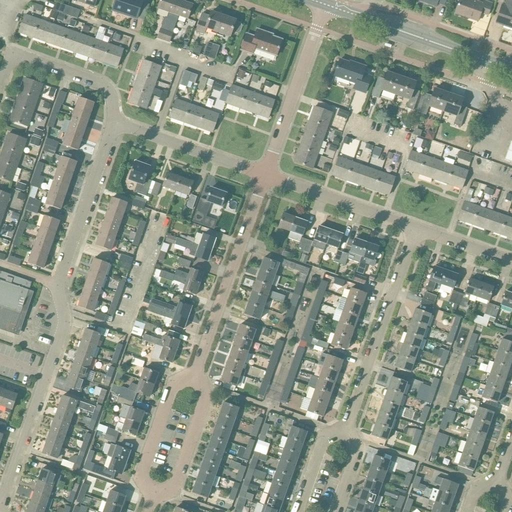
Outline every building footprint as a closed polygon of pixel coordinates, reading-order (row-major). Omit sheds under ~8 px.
[(115,0),(112,11),(136,19),(143,0),(115,0)] [(166,19),(164,18),(157,38),(163,40),(177,0),(160,0),(158,9),(169,13),(166,19)] [(192,5),(177,0),(163,40),(169,42),(178,16),(187,19),(192,5)] [(488,16),(491,6),(492,3),(485,1),(483,5),(470,0),(459,0),(458,4),(455,13),(455,14),(456,12),(471,17),(470,19),(478,21),(480,13),(488,16)] [(502,5),(499,14),(495,23),(511,29),(511,0),(506,0),(504,6),(502,5)] [(56,2),(53,10),(58,12),(65,15),(68,6),(56,2)] [(145,3),(139,19),(144,20),(150,5),(145,3)] [(43,7),(36,4),(34,10),(36,10),(41,12),(43,7)] [(80,11),(68,6),(65,15),(77,19),(80,11)] [(58,12),(53,10),(53,11),(51,10),(49,18),(55,20),(58,12)] [(218,32),(223,16),(211,12),(207,23),(199,21),(196,31),(204,34),(206,28),(218,32)] [(59,14),(56,20),(62,22),(65,16),(59,14)] [(28,33),(34,36),(39,20),(25,15),(19,33),(26,36),(28,33)] [(236,20),(223,16),(218,32),(230,37),(232,31),(237,33),(240,32),(242,26),(240,23),(235,22),(236,20)] [(39,20),(34,36),(40,37),(39,40),(47,43),(53,25),(39,20)] [(71,20),(68,26),(74,28),(76,22),(71,20)] [(56,43),(62,45),(67,30),(53,25),(47,43),(54,45),(56,43)] [(84,25),(82,32),(88,34),(90,27),(84,25)] [(67,50),(75,53),(81,35),(67,30),(62,45),(67,47),(67,50)] [(252,54),(254,49),(276,56),(278,49),(279,49),(280,47),(279,47),(282,40),(268,35),(268,33),(257,30),(255,37),(246,34),(241,50),(252,54)] [(114,34),(112,40),(119,42),(121,36),(114,34)] [(90,55),(95,40),(81,35),(75,53),(82,55),(84,53),(90,55)] [(103,63),(104,60),(109,45),(95,40),(90,55),(95,57),(95,60),(103,63)] [(209,58),(213,44),(208,42),(203,56),(209,58)] [(219,46),(213,44),(209,58),(214,60),(219,46)] [(123,50),(109,45),(104,60),(109,62),(109,65),(116,67),(117,68),(123,50)] [(194,45),(192,52),(200,55),(202,47),(194,45)] [(336,69),(337,69),(334,76),(356,83),(354,89),(365,93),(371,77),(363,74),(365,67),(354,63),(354,65),(340,60),(337,67),(336,69)] [(140,76),(156,82),(161,67),(143,61),(140,68),(143,70),(140,76)] [(239,70),(237,78),(243,80),(246,72),(239,70)] [(378,77),(373,91),(371,97),(379,100),(382,92),(395,96),(401,77),(387,72),(383,84),(377,82),(379,78),(378,77)] [(253,75),(250,82),(257,84),(259,77),(253,75)] [(133,89),(136,90),(151,95),(156,82),(140,76),(139,82),(136,82),(133,89)] [(401,77),(395,96),(409,101),(406,109),(413,111),(415,106),(420,92),(419,91),(417,96),(412,94),(416,82),(401,77)] [(42,85),(24,79),(22,86),(23,88),(22,93),(38,99),(42,85)] [(272,84),(266,82),(264,86),(270,88),(269,89),(277,92),(278,87),(271,85),(272,84)] [(214,83),(212,90),(220,93),(222,86),(214,83)] [(232,86),(226,101),(225,104),(226,104),(233,106),(235,104),(241,106),(246,91),(232,86)] [(53,89),(51,88),(48,96),(54,98),(57,91),(53,89)] [(425,94),(422,103),(419,113),(426,116),(429,108),(442,112),(449,94),(435,89),(433,92),(428,90),(426,94),(425,94)] [(151,95),(136,90),(134,96),(131,95),(128,103),(146,109),(151,95)] [(62,105),(63,103),(66,93),(60,91),(56,103),(61,105),(62,105)] [(246,91),(241,106),(247,108),(246,111),(254,114),(260,96),(246,91)] [(38,99),(22,93),(20,92),(17,100),(19,101),(17,107),(33,112),(38,99)] [(449,94),(442,112),(456,117),(454,125),(460,127),(467,108),(466,108),(465,112),(459,110),(463,99),(449,94)] [(260,96),(254,114),(255,111),(260,113),(260,116),(267,118),(267,119),(268,119),(274,101),(260,96)] [(79,98),(76,107),(75,110),(90,115),(94,103),(79,98)] [(190,105),(176,100),(170,118),(177,120),(179,118),(185,120),(190,105)] [(56,116),(61,105),(56,103),(52,115),(56,116)] [(191,125),(198,128),(204,110),(190,105),(185,120),(191,122),(191,125)] [(33,112),(17,107),(15,106),(12,114),(14,115),(12,121),(10,120),(10,121),(28,127),(33,112)] [(313,116),(311,122),(328,128),(333,114),(324,110),(314,107),(311,115),(313,116)] [(90,115),(75,110),(71,122),(86,127),(90,115)] [(218,115),(204,110),(198,128),(199,125),(205,127),(205,130),(212,132),(212,133),(218,115)] [(347,119),(349,114),(340,110),(338,116),(347,119)] [(52,128),(56,116),(52,115),(48,127),(52,128)] [(308,130),(306,135),(306,136),(323,141),(328,128),(311,122),(309,121),(306,129),(308,130)] [(86,127),(71,122),(66,133),(82,139),(86,127)] [(35,129),(33,135),(40,138),(43,132),(35,129)] [(427,131),(425,139),(432,141),(435,133),(427,131)] [(82,139),(66,133),(62,145),(77,151),(82,139)] [(26,140),(18,137),(8,134),(6,141),(7,143),(6,148),(3,148),(22,154),(26,140)] [(317,155),(323,141),(306,136),(306,135),(304,135),(302,142),(303,143),(301,149),(299,148),(299,149),(317,155)] [(32,137),(30,145),(38,148),(40,139),(32,137)] [(344,137),(342,144),(349,146),(351,139),(344,137)] [(59,143),(46,139),(44,145),(57,149),(59,143)] [(423,140),(421,147),(427,149),(429,143),(423,140)] [(55,155),(57,149),(44,145),(42,151),(55,155)] [(375,147),(372,155),(373,155),(378,157),(379,157),(382,149),(375,147)] [(22,154),(3,148),(1,155),(3,157),(1,162),(0,161),(0,162),(17,168),(22,154)] [(317,155),(299,149),(297,156),(299,157),(297,163),(295,162),(294,163),(312,169),(316,160),(317,155)] [(414,170),(420,172),(425,157),(411,152),(405,170),(412,172),(414,170)] [(77,162),(67,159),(61,157),(57,169),(73,174),(77,162)] [(426,177),(433,179),(439,161),(425,157),(420,172),(426,174),(426,177)] [(341,176),(347,178),(353,163),(338,158),(335,166),(332,176),(333,176),(340,178),(341,176)] [(134,192),(135,193),(146,197),(151,181),(145,179),(149,166),(135,161),(130,175),(139,179),(134,192)] [(442,180),(448,182),(453,166),(439,161),(433,179),(440,182),(442,180)] [(17,168),(0,162),(0,177),(12,182),(17,168)] [(34,174),(40,176),(44,164),(39,162),(34,174)] [(361,186),(367,168),(353,163),(347,178),(353,180),(353,183),(361,186)] [(467,171),(453,166),(448,182),(454,184),(454,186),(461,189),(467,171)] [(369,186),(375,188),(381,173),(367,168),(361,186),(368,188),(369,186)] [(68,186),(73,174),(57,169),(53,181),(68,186)] [(167,173),(164,182),(163,186),(175,191),(180,177),(167,173)] [(381,173),(375,188),(381,190),(381,193),(388,195),(388,196),(395,178),(381,173)] [(43,177),(40,176),(34,174),(30,186),(39,189),(43,177)] [(180,177),(175,191),(188,195),(193,182),(180,177)] [(64,198),(68,186),(53,181),(49,193),(64,198)] [(24,192),(26,185),(18,182),(16,189),(24,192)] [(161,185),(155,183),(151,195),(156,197),(161,185)] [(200,199),(196,211),(206,214),(210,203),(221,207),(226,193),(211,188),(206,201),(200,199)] [(485,188),(483,194),(491,197),(493,191),(485,188)] [(0,207),(5,209),(10,195),(0,191),(0,207)] [(19,193),(17,199),(23,201),(25,195),(19,193)] [(60,210),(64,198),(49,193),(45,204),(60,210)] [(197,197),(191,195),(187,207),(193,209),(197,197)] [(41,202),(29,198),(27,204),(39,208),(41,202)] [(108,210),(123,215),(127,203),(112,198),(108,210)] [(145,204),(133,200),(131,206),(143,210),(145,204)] [(467,220),(473,222),(479,207),(464,202),(458,220),(465,223),(467,220)] [(27,204),(25,210),(37,214),(39,208),(27,204)] [(479,207),(473,222),(479,224),(479,227),(486,230),(493,212),(479,207)] [(108,210),(104,222),(119,227),(123,215),(108,210)] [(12,212),(10,218),(18,221),(20,214),(12,212)] [(495,230),(501,232),(507,217),(493,212),(486,230),(493,232),(495,230)] [(290,232),(295,218),(283,214),(278,228),(290,232)] [(44,216),(41,225),(40,228),(55,233),(59,221),(44,216)] [(507,237),(511,238),(511,218),(507,217),(501,232),(507,234),(507,237)] [(307,222),(295,218),(290,232),(302,236),(307,222)] [(23,235),(27,223),(21,221),(17,233),(23,235)] [(145,223),(144,223),(138,221),(136,226),(138,227),(136,233),(141,235),(145,223)] [(104,222),(99,234),(115,239),(119,227),(104,222)] [(307,240),(303,251),(302,254),(308,256),(309,253),(309,254),(312,246),(324,250),(326,244),(331,230),(319,226),(313,242),(307,240)] [(51,245),(55,233),(40,228),(36,240),(51,245)] [(333,262),(339,264),(343,252),(337,250),(342,235),(331,230),(326,244),(332,246),(329,252),(336,255),(333,262)] [(23,235),(17,233),(13,245),(18,247),(23,235)] [(132,245),(136,246),(137,247),(141,235),(136,233),(132,245)] [(95,246),(105,249),(110,251),(115,239),(99,234),(95,246)] [(199,246),(212,250),(216,239),(203,234),(199,245),(199,246)] [(208,261),(212,250),(199,246),(199,245),(193,243),(179,238),(177,238),(168,235),(165,242),(175,245),(190,250),(189,255),(195,257),(208,261)] [(180,235),(179,238),(193,243),(195,239),(188,236),(187,238),(180,235)] [(297,249),(303,251),(307,240),(301,238),(297,249)] [(349,255),(343,252),(339,264),(345,266),(347,258),(359,262),(361,256),(362,257),(367,243),(355,239),(349,255)] [(47,257),(51,245),(36,240),(32,252),(47,257)] [(378,247),(367,243),(362,257),(373,261),(378,247)] [(272,246),(270,252),(282,255),(284,250),(272,246)] [(43,269),(47,257),(32,252),(28,264),(43,269)] [(302,254),(299,262),(305,264),(308,256),(302,254)] [(119,261),(131,265),(133,259),(121,255),(119,261)] [(7,262),(19,266),(21,260),(9,256),(7,262)] [(301,273),(297,283),(303,285),(309,269),(296,264),(272,256),(271,260),(264,258),(260,269),(275,275),(279,265),(294,270),(301,273)] [(191,262),(177,257),(176,259),(178,260),(177,264),(189,268),(191,262)] [(94,259),(90,271),(105,276),(109,264),(94,259)] [(117,267),(128,270),(129,271),(131,265),(119,261),(117,267)] [(429,280),(426,289),(426,290),(432,292),(435,283),(441,284),(446,271),(434,267),(429,280)] [(176,270),(174,275),(200,284),(204,273),(191,268),(189,274),(176,270)] [(260,269),(256,281),(271,286),(275,275),(260,269)] [(0,329),(14,334),(25,303),(32,283),(0,271),(0,329)] [(90,271),(86,283),(101,288),(105,276),(90,271)] [(196,295),(200,284),(174,275),(161,271),(159,277),(172,282),(173,280),(185,285),(183,291),(196,295)] [(458,275),(446,271),(441,284),(453,289),(454,284),(458,275)] [(353,281),(364,285),(366,279),(355,275),(353,281)] [(345,281),(335,278),(333,284),(343,287),(345,281)] [(458,293),(454,304),(460,306),(463,298),(468,301),(470,295),(477,297),(481,283),(470,279),(464,295),(458,293)] [(120,294),(124,282),(120,281),(119,281),(115,293),(120,294)] [(271,286),(256,281),(252,292),(267,297),(283,303),(285,296),(269,291),(271,286)] [(319,290),(324,292),(328,283),(322,281),(319,290)] [(86,283),(82,295),(97,300),(101,288),(86,283)] [(299,296),(303,285),(297,283),(294,292),(294,294),(299,296)] [(493,287),(481,283),(477,297),(489,301),(493,287)] [(347,300),(362,305),(366,294),(351,288),(347,300)] [(320,303),(324,292),(319,290),(315,301),(320,303)] [(449,302),(454,304),(458,293),(453,291),(449,302)] [(252,292),(248,303),(263,309),(267,297),(252,292)] [(511,293),(506,292),(502,301),(501,305),(511,309),(511,293)] [(115,293),(111,305),(117,307),(121,295),(120,294),(115,293)] [(294,294),(289,305),(296,307),(299,296),(294,294)] [(97,300),(82,295),(78,307),(92,312),(97,300)] [(179,302),(177,308),(151,299),(149,305),(188,318),(192,307),(179,302)] [(432,308),(434,303),(423,299),(421,304),(432,308)] [(343,311),(358,316),(362,305),(347,300),(343,311)] [(320,303),(315,301),(311,312),(316,314),(320,303)] [(263,309),(248,303),(244,315),(259,320),(263,309)] [(292,319),(296,307),(289,305),(286,303),(284,308),(288,310),(285,316),(292,319)] [(484,315),(490,317),(494,305),(488,303),(484,315)] [(108,314),(113,316),(117,307),(111,305),(108,314)] [(184,329),(188,318),(149,305),(147,311),(173,320),(171,325),(184,329)] [(488,321),(493,323),(494,323),(499,307),(494,305),(490,317),(488,321)] [(415,309),(411,321),(426,326),(431,314),(415,309)] [(339,322),(354,328),(358,316),(343,311),(339,322)] [(94,318),(106,322),(108,316),(96,312),(94,318)] [(313,325),(316,314),(311,312),(307,323),(313,325)] [(288,330),(292,319),(285,316),(281,328),(281,330),(287,332),(287,330),(288,330)] [(426,326),(411,321),(407,332),(422,338),(426,326)] [(335,334),(350,339),(354,328),(339,322),(335,334)] [(309,336),(313,325),(307,323),(300,340),(301,341),(307,343),(311,344),(327,349),(329,344),(313,338),(309,336)] [(506,327),(494,323),(493,323),(492,328),(504,332),(506,327)] [(236,336),(252,341),(256,330),(240,325),(236,336)] [(452,327),(449,334),(455,336),(458,328),(452,327)] [(264,328),(262,336),(268,338),(270,331),(264,328)] [(96,346),(100,335),(85,330),(81,341),(96,346)] [(422,338),(407,332),(403,344),(418,349),(422,338)] [(469,341),(475,343),(478,335),(472,333),(469,341)] [(331,345),(337,347),(346,350),(350,339),(335,334),(331,345)] [(447,342),(452,344),(455,336),(449,334),(447,342)] [(147,342),(176,352),(180,341),(164,335),(162,336),(161,341),(159,341),(149,337),(149,338),(148,338),(147,342)] [(236,336),(232,347),(248,353),(252,354),(254,349),(250,347),(252,341),(236,336)] [(511,342),(502,339),(498,351),(511,355),(511,342)] [(277,340),(274,349),(281,352),(284,342),(277,340)] [(81,341),(77,352),(92,358),(96,346),(81,341)] [(304,349),(307,343),(301,341),(298,347),(294,357),(301,359),(305,349),(304,349)] [(465,353),(471,355),(475,356),(479,344),(475,343),(469,341),(465,353)] [(149,348),(162,352),(159,359),(172,363),(176,352),(147,342),(146,342),(144,347),(149,348)] [(403,344),(399,356),(414,361),(418,349),(403,344)] [(228,359),(244,364),(248,353),(232,347),(228,359)] [(272,353),(270,361),(277,363),(281,352),(274,349),(272,353)] [(438,356),(441,357),(447,359),(449,352),(441,349),(438,356)] [(509,368),(511,359),(511,355),(498,351),(494,363),(509,368)] [(73,364),(88,369),(92,358),(77,352),(73,364)] [(461,364),(467,367),(471,355),(465,353),(461,364)] [(146,355),(144,360),(155,364),(156,358),(146,355)] [(327,355),(323,366),(338,372),(343,360),(327,355)] [(410,373),(414,361),(399,356),(395,368),(410,373)] [(294,357),(291,368),(298,370),(301,359),(294,357)] [(447,359),(441,357),(438,365),(444,367),(447,359)] [(131,364),(142,368),(144,362),(133,358),(131,364)] [(244,364),(228,359),(224,370),(240,375),(244,377),(246,371),(242,369),(244,364)] [(273,374),(277,363),(270,361),(266,372),(273,374)] [(505,380),(509,368),(494,363),(490,374),(505,380)] [(73,364),(69,375),(84,380),(88,369),(73,364)] [(457,376),(463,378),(467,367),(461,364),(457,376)] [(334,383),(338,372),(323,366),(319,378),(334,383)] [(294,381),(298,370),(291,368),(287,379),(294,381)] [(141,380),(154,385),(158,373),(145,369),(141,380)] [(234,391),(239,376),(240,375),(224,370),(220,381),(224,383),(223,387),(234,391)] [(268,386),(273,374),(266,372),(262,383),(268,386)] [(501,391),(505,380),(490,374),(486,386),(501,391)] [(65,387),(75,390),(80,392),(84,380),(69,375),(65,387)] [(463,378),(457,376),(453,388),(464,392),(464,391),(459,389),(463,378)] [(391,377),(387,389),(403,394),(407,382),(391,377)] [(431,386),(437,388),(440,380),(434,378),(434,379),(431,377),(428,385),(431,386)] [(319,378),(315,389),(330,394),(334,383),(319,378)] [(290,393),(294,381),(287,379),(283,390),(290,393)] [(149,397),(154,385),(141,380),(139,386),(131,383),(129,389),(123,387),(120,395),(134,400),(137,392),(149,397)] [(264,397),(268,386),(262,383),(258,395),(257,399),(261,400),(262,396),(264,397)] [(429,394),(425,402),(431,404),(434,396),(437,388),(431,386),(429,394)] [(497,403),(501,391),(486,386),(481,398),(497,403)] [(464,392),(453,388),(449,400),(455,402),(457,395),(462,396),(464,392)] [(107,391),(102,389),(99,398),(104,400),(107,391)] [(326,406),(330,394),(315,389),(311,400),(326,406)] [(383,400),(399,406),(403,394),(387,389),(383,400)] [(285,404),(290,393),(283,390),(279,402),(285,404)] [(10,413),(17,395),(5,391),(0,406),(7,408),(6,412),(10,413)] [(131,408),(134,400),(120,395),(118,403),(123,405),(121,412),(128,414),(127,419),(140,424),(144,412),(131,408)] [(62,396),(58,408),(73,413),(75,407),(90,412),(92,407),(62,396)] [(322,417),(326,406),(311,400),(307,412),(322,417)] [(399,406),(383,400),(379,412),(394,418),(399,406)] [(235,420),(237,420),(239,415),(237,415),(239,408),(223,403),(219,414),(235,420)] [(424,406),(422,414),(427,416),(430,408),(424,406)] [(493,413),(484,409),(478,407),(474,419),(489,424),(493,413)] [(58,408),(54,419),(69,424),(73,413),(58,408)] [(94,411),(91,420),(96,421),(99,412),(94,411)] [(269,412),(263,429),(270,431),(275,414),(269,412)] [(379,412),(375,424),(390,429),(394,418),(379,412)] [(444,413),(442,421),(448,423),(450,415),(444,413)] [(219,414),(216,425),(231,431),(235,420),(219,414)] [(427,416),(422,414),(419,422),(425,424),(427,416)] [(260,428),(263,419),(256,416),(253,426),(260,428)] [(50,430),(65,436),(69,424),(54,419),(50,430)] [(108,428),(106,434),(117,438),(119,433),(121,434),(122,431),(136,436),(140,424),(127,419),(125,425),(118,423),(115,431),(108,428)] [(489,424),(474,419),(470,431),(485,436),(489,424)] [(96,421),(91,420),(88,429),(93,431),(96,421)] [(448,423),(442,421),(439,429),(445,431),(448,423)] [(386,441),(390,429),(375,424),(371,436),(386,441)] [(216,425),(212,436),(227,442),(231,431),(216,425)] [(260,428),(253,426),(249,437),(256,439),(260,428)] [(291,426),(288,436),(287,438),(303,443),(307,432),(291,426)] [(259,440),(266,443),(270,431),(263,429),(259,440)] [(416,429),(413,438),(419,440),(422,431),(416,429)] [(50,430),(46,442),(61,447),(65,436),(50,430)] [(485,436),(470,431),(466,443),(481,448),(485,436)] [(104,440),(106,440),(115,444),(117,438),(106,434),(104,440)] [(227,442),(212,436),(208,448),(223,453),(227,442)] [(245,448),(252,451),(256,439),(249,437),(245,448)] [(442,438),(436,437),(434,445),(439,446),(442,438)] [(299,454),(303,443),(287,438),(284,449),(299,454)] [(42,453),(51,457),(57,459),(61,447),(46,442),(42,453)] [(83,443),(79,454),(84,456),(88,445),(83,443)] [(481,448),(466,443),(462,454),(477,460),(481,448)] [(111,444),(107,456),(112,458),(126,463),(130,451),(121,448),(116,446),(111,444)] [(437,454),(439,446),(434,445),(431,452),(437,454)] [(208,448),(204,459),(219,464),(223,453),(208,448)] [(241,459),(248,462),(252,451),(245,448),(241,459)] [(295,466),(299,454),(284,449),(280,460),(295,466)] [(251,463),(258,465),(262,454),(255,452),(251,463)] [(61,465),(79,472),(84,456),(79,454),(76,464),(63,460),(61,465)] [(477,460),(462,454),(458,466),(473,471),(477,460)] [(386,472),(387,470),(390,461),(374,455),(370,467),(386,472)] [(122,475),(126,463),(112,458),(108,469),(94,464),(91,472),(113,480),(113,479),(111,479),(114,472),(122,475)] [(219,464),(204,459),(200,470),(215,476),(219,464)] [(237,471),(244,474),(248,462),(241,459),(239,465),(235,463),(233,469),(237,471)] [(280,460),(276,472),(291,477),(295,466),(280,460)] [(247,475),(254,477),(258,465),(251,463),(247,475)] [(370,467),(366,478),(382,483),(386,472),(370,467)] [(38,481),(53,486),(57,475),(42,469),(38,481)] [(411,481),(414,472),(407,469),(404,478),(411,481)] [(200,470),(196,482),(211,487),(215,476),(200,470)] [(244,474),(237,471),(233,482),(240,485),(244,474)] [(287,488),(291,477),(276,472),(272,483),(287,488)] [(424,475),(417,473),(414,482),(420,484),(424,475)] [(254,477),(247,475),(243,486),(250,488),(254,477)] [(403,483),(400,490),(407,492),(411,481),(404,478),(398,476),(396,481),(403,483)] [(382,483),(366,478),(362,489),(378,495),(382,483)] [(443,479),(439,490),(454,496),(458,485),(443,479)] [(38,481),(34,492),(49,497),(53,486),(38,481)] [(211,487),(196,482),(192,493),(207,498),(211,487)] [(240,485),(233,482),(229,493),(236,496),(240,485)] [(414,482),(410,493),(416,496),(419,488),(423,490),(424,485),(420,484),(414,482)] [(83,483),(80,493),(85,495),(88,485),(83,483)] [(283,500),(287,488),(272,483),(268,494),(283,500)] [(73,484),(70,493),(76,495),(79,486),(73,484)] [(250,488),(243,486),(239,496),(246,499),(250,488)] [(362,489),(359,501),(374,506),(378,495),(362,489)] [(386,489),(384,496),(397,500),(399,493),(386,489)] [(403,503),(407,492),(400,490),(399,493),(397,500),(396,501),(403,503)] [(450,507),(454,496),(439,490),(435,502),(450,507)] [(106,502),(122,507),(126,496),(110,491),(106,502)] [(45,509),(49,497),(34,492),(30,503),(45,509)] [(76,495),(70,493),(67,502),(73,504),(76,495)] [(85,495),(80,493),(76,502),(82,504),(85,495)] [(229,493),(228,498),(226,503),(233,505),(236,496),(229,493)] [(412,507),(416,496),(410,493),(406,505),(412,507)] [(279,511),(283,500),(268,494),(264,505),(279,511)] [(236,506),(242,508),(244,504),(247,505),(249,500),(246,499),(239,496),(236,506)] [(448,511),(450,507),(435,502),(429,500),(427,504),(433,506),(431,511),(448,511)] [(371,511),(374,506),(359,501),(355,511),(354,511),(371,511)] [(396,501),(392,511),(399,511),(403,503),(396,501)] [(102,511),(120,511),(122,507),(106,502),(102,511)] [(30,503),(26,511),(43,511),(45,509),(30,503)]
